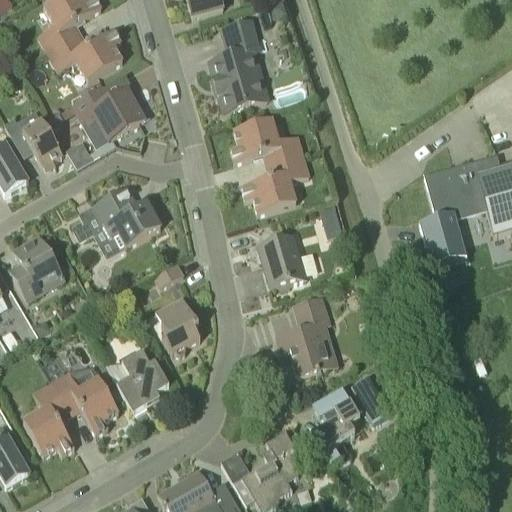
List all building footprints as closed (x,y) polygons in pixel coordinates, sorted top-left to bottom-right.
[(48,62),(80,43),(74,32),(100,17),(93,4),(86,8),(81,0),(66,0),(43,14),(55,34),(37,44),(48,62)] [(184,0),(191,25),(222,16),(218,0),(217,0),(184,0)] [(282,11),(268,14),(272,28),(285,24),(282,11)] [(263,108),(250,60),(258,57),(250,29),(222,38),(230,64),(212,69),(217,85),(213,86),(218,103),(222,102),(227,119),(263,108)] [(80,43),(48,62),(58,80),(76,70),(87,89),(122,69),(113,54),(120,51),(113,38),(87,53),(80,43)] [(111,106),(104,94),(72,112),(75,117),(97,154),(108,148),(144,127),(127,97),(111,106)] [(72,112),(58,120),(61,125),(75,117),(72,112)] [(58,120),(48,127),(53,137),(60,133),(62,127),(61,125),(58,120)] [(22,139),(14,125),(4,131),(23,165),(33,159),(42,175),(61,164),(41,128),(22,139)] [(266,174),(302,164),(297,144),(277,149),(271,127),(233,138),(237,154),(229,156),(234,170),(263,162),(266,174)] [(92,166),(88,159),(81,148),(65,157),(77,177),(93,167),(92,166)] [(28,189),(6,151),(0,153),(0,194),(4,202),(28,189)] [(511,236),(511,174),(500,178),(498,168),(496,163),(424,184),(437,230),(419,235),(431,276),(466,266),(454,227),(485,218),(492,242),(511,236)] [(500,178),(511,174),(511,163),(498,168),(500,178)] [(302,164),(266,174),(269,186),(240,194),(244,208),(252,206),(257,222),(295,211),(289,189),(308,184),(302,164)] [(127,196),(93,215),(104,235),(111,248),(119,244),(125,255),(160,236),(146,211),(138,216),(134,208),(127,196)] [(334,213),(319,217),(321,227),(336,223),(334,213)] [(80,248),(92,242),(85,230),(73,236),(80,248)] [(24,276),(12,283),(27,308),(41,300),(36,291),(58,278),(38,243),(13,258),(24,276)] [(269,297),(305,287),(293,243),(257,253),(269,297)] [(159,294),(182,282),(176,270),(153,282),(159,294)] [(296,385),(327,376),(336,373),(324,332),(328,331),(320,305),(293,313),(301,338),(284,343),(296,385)] [(179,363),(184,360),(185,354),(199,347),(194,338),(198,336),(182,306),(169,313),(174,324),(160,331),(165,340),(161,343),(171,362),(174,360),(179,363)] [(51,337),(44,326),(33,332),(40,344),(51,337)] [(149,372),(142,359),(121,371),(130,386),(117,394),(122,404),(132,422),(147,413),(144,408),(168,393),(154,369),(149,372)] [(44,371),(52,386),(65,380),(58,365),(44,371)] [(68,380),(50,390),(69,422),(80,416),(95,443),(108,436),(104,429),(118,421),(98,386),(92,375),(68,380)] [(315,420),(302,427),(310,442),(315,439),(326,458),(323,460),(332,475),(352,464),(343,449),(354,442),(348,433),(359,427),(355,420),(363,416),(372,432),(389,423),(367,385),(342,399),(341,398),(312,415),(315,420)] [(58,428),(69,422),(50,390),(32,401),(42,418),(23,429),(43,464),(57,456),(61,463),(74,455),(58,428)] [(122,404),(117,394),(116,392),(110,395),(117,407),(122,404)] [(1,432),(0,432),(0,484),(6,494),(29,481),(7,443),(1,432)] [(278,509),(278,507),(278,506),(277,505),(291,497),(287,489),(296,483),(297,483),(298,482),(298,480),(298,479),(298,478),(298,477),(298,476),(289,461),(294,458),(288,448),(286,446),(282,445),(279,446),(271,451),(268,453),(267,457),(268,460),(269,462),(254,469),(252,471),(251,475),(252,478),(241,484),(241,485),(233,490),(245,511),(247,511),(254,508),(256,511),(276,511),(277,511),(278,510),(278,509)] [(209,497),(199,479),(158,502),(163,511),(236,511),(224,489),(209,497)]
